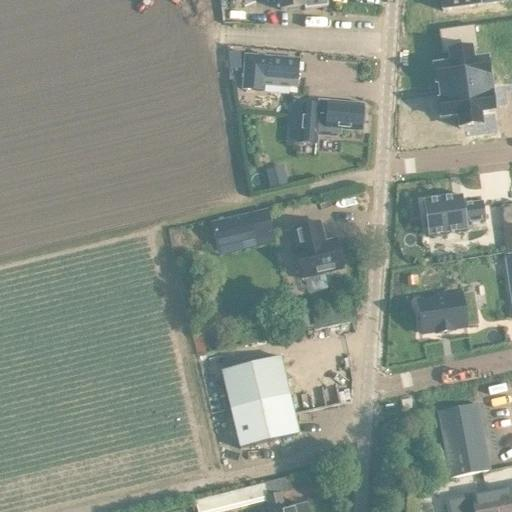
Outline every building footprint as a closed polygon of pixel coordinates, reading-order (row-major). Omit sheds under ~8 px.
[(277,0),(279,10),(294,8),(303,7),(303,10),(316,8),(326,7),(325,0),(277,0)] [(440,0),(442,10),(502,2),(501,0),(440,0)] [(449,63),(433,66),(435,84),(438,84),(439,92),(489,84),(486,58),(472,60),(470,49),(477,48),(473,26),(438,31),(441,53),(447,53),(449,63)] [(240,52),(228,52),(228,70),(240,70),(240,52)] [(244,55),(242,89),(262,91),(262,85),(263,77),(297,80),(298,60),(244,55)] [(440,100),(438,100),(440,118),(456,116),(458,128),(481,125),(479,113),(493,111),(489,84),(439,92),(440,100)] [(302,105),(298,143),(315,144),(316,135),(335,137),(339,133),(339,129),(360,131),(360,128),(362,126),(363,118),(361,115),(362,105),(318,101),(317,106),(302,105)] [(265,171),(269,188),(279,185),(275,168),(265,171)] [(427,237),(466,231),(465,223),(485,220),(482,200),(462,203),(461,195),(422,201),(427,237)] [(511,203),(501,204),(508,251),(511,250),(511,203)] [(216,247),(273,234),(267,210),(211,224),(216,247)] [(302,279),(342,269),(335,240),(324,243),(319,222),(293,228),(298,249),(295,249),(302,279)] [(416,302),(421,334),(435,332),(436,334),(452,331),(452,329),(465,327),(465,326),(476,324),(472,294),(416,302)] [(309,307),(282,312),(286,332),(313,328),(309,307)] [(279,357),(220,371),(230,411),(288,397),(279,357)] [(288,397),(230,411),(239,449),(297,435),(288,397)] [(409,399),(400,401),(402,409),(411,408),(409,399)] [(450,478),(489,471),(476,404),(437,412),(450,478)] [(306,511),(305,505),(283,510),(279,494),(267,497),(264,484),(194,501),(196,511),(219,511),(229,509),(265,500),(267,511),(306,511)] [(511,511),(511,487),(470,495),(473,511),(511,511)] [(425,511),(427,490),(405,489),(404,511),(425,511)]
